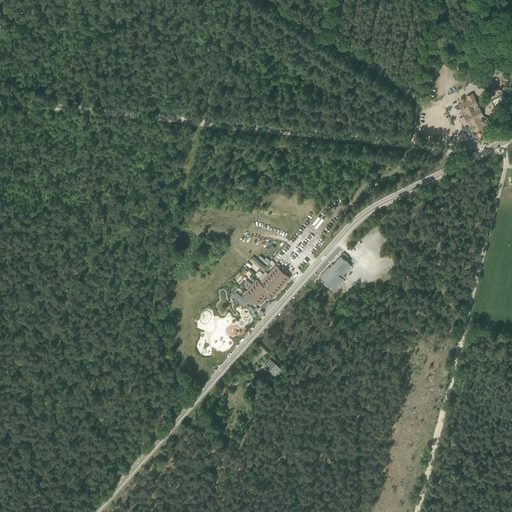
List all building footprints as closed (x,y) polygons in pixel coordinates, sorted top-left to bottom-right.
[(471,121),(473,126),(481,123),(478,118),(483,115),(480,108),(473,93),(467,96),(468,100),(463,103),(461,100),(458,102),(459,104),(458,105),(462,112),(463,112),(464,115),(467,123),(471,121)] [(348,257),(343,253),(333,264),(332,263),(330,265),(331,266),(321,278),(324,281),(323,283),(328,287),(329,286),(333,289),(343,279),(342,278),(345,276),(344,274),(352,266),(349,263),(345,260),(348,257)] [(264,259),(260,255),(258,257),(268,264),(270,261),(266,257),(264,259)] [(271,298),(289,277),(286,274),(287,273),(281,267),(280,268),(275,264),(268,273),(267,272),(270,268),(268,267),(265,265),(264,266),(253,256),(250,259),(264,272),(262,273),(259,270),(255,274),(259,277),(262,280),(260,282),(256,279),(245,292),(252,298),(257,291),(263,294),(265,295),(266,294),(271,298)] [(205,267),(198,261),(193,267),(200,272),(205,267)] [(236,288),(234,288),(231,291),(231,293),(235,297),(240,292),(236,288)] [(282,369),(270,358),(263,366),(275,377),(282,369)]
